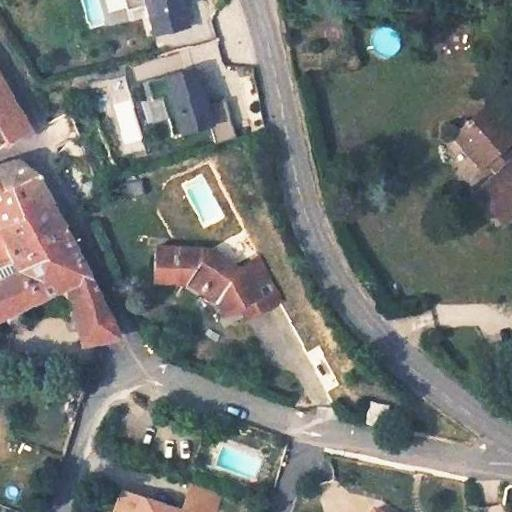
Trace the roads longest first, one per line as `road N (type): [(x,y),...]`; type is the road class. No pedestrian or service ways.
road 1 (residential): [(57,511),(91,405),(116,377),(169,376),(303,431),(472,465),(511,457)]
road 2 (tertiary): [(255,0),(310,231),(333,276),(398,357),(511,441)]
road 3 (unknown): [(0,152),(42,155),(67,189),(115,293),(138,377)]
